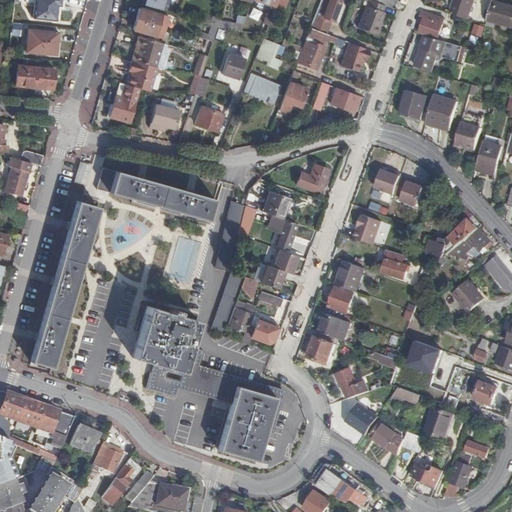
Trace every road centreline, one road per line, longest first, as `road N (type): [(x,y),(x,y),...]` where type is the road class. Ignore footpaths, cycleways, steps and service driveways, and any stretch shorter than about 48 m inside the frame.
road 1 (residential): [(365,133),(277,362),(310,400),(318,441)]
road 2 (residential): [(365,133),(236,163),(88,139),(69,120)]
road 3 (residential): [(69,120),(0,357)]
road 4 (residential): [(0,378),(107,411),(163,457),(211,475)]
road 5 (residential): [(511,244),(412,146),(365,133)]
road 6 (residential): [(413,0),(365,133)]
road 7 (residential): [(211,475),(267,487),(296,475),(318,441)]
road 8 (residential): [(106,0),(69,120)]
road 9 (residential): [(318,441),(418,511)]
